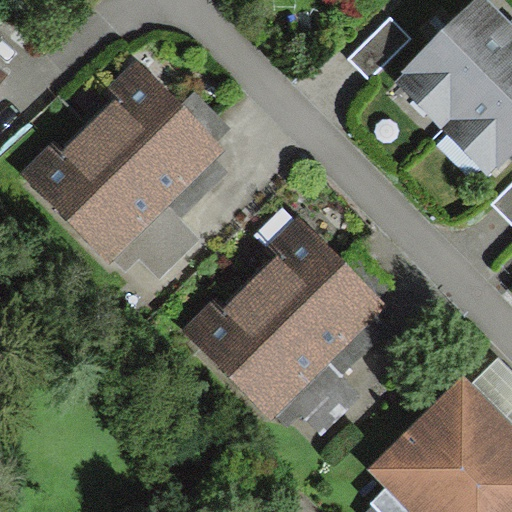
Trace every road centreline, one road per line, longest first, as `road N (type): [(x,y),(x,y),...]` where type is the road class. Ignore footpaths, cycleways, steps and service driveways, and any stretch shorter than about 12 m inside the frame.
road 1 (residential): [(511,336),(164,0)]
road 2 (residential): [(129,0),(6,118)]
